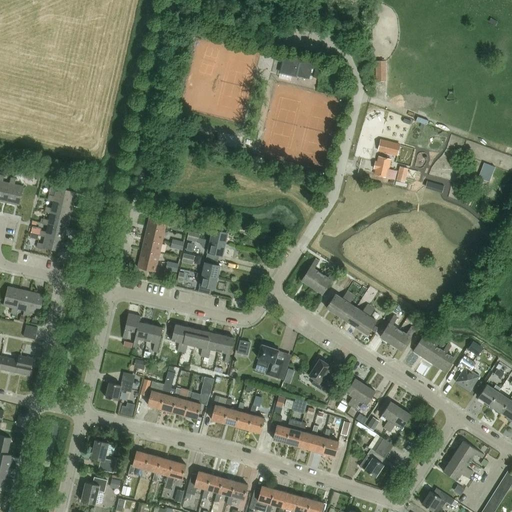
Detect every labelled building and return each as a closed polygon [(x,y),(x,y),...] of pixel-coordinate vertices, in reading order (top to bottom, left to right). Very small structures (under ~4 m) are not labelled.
[(313,61),(284,54),(280,72),(309,79),(313,61)] [(376,82),(387,82),(386,61),(375,61),(376,82)] [(401,145),(381,140),(378,152),(398,157),(401,145)] [(394,179),(396,171),(389,169),(391,160),(379,157),(378,162),(376,161),(375,168),(377,169),(375,174),(394,179)] [(484,163),(479,177),(490,181),(495,167),(484,163)] [(404,181),(407,169),(399,167),(396,179),(404,181)] [(32,172),(26,174),(29,180),(35,178),(32,172)] [(0,200),(7,202),(11,183),(10,183),(3,181),(5,176),(0,174),(0,200)] [(11,183),(7,202),(19,205),(24,186),(15,184),(17,178),(11,177),(10,183),(11,183)] [(50,194),(48,199),(54,201),(54,199),(73,203),(76,191),(57,187),(55,195),(50,194)] [(70,215),(73,203),(54,199),(54,201),(52,207),(47,206),(46,211),(51,213),(51,211),(70,215)] [(67,227),(70,215),(51,211),(51,213),(46,211),(43,223),(48,224),(49,223),(67,227)] [(150,214),(147,225),(163,229),(166,217),(150,214)] [(42,230),(41,235),(46,236),(46,235),(65,239),(67,227),(49,223),(48,224),(47,231),(42,230)] [(147,225),(145,236),(160,240),(163,229),(147,225)] [(210,240),(226,244),(228,232),(213,228),(210,240)] [(39,243),(38,248),(43,249),(43,247),(62,251),(65,239),(46,235),(46,236),(44,244),(39,243)] [(145,236),(142,248),(158,251),(160,240),(145,236)] [(223,255),(226,244),(210,240),(199,238),(198,242),(202,243),(202,244),(203,245),(203,246),(204,247),(205,248),(206,248),(208,249),(206,257),(217,259),(218,257),(219,254),(223,255)] [(142,248),(139,259),(155,263),(158,251),(142,248)] [(183,253),(182,261),(193,264),(195,256),(183,253)] [(217,262),(217,259),(206,257),(202,273),(218,277),(220,266),(216,265),(217,262)] [(139,259),(137,270),(152,274),(155,263),(139,259)] [(315,259),(302,280),(312,286),(321,273),(314,268),(319,261),(315,259)] [(321,273),(312,286),(322,293),(336,272),(333,270),(328,277),(321,273)] [(218,277),(202,273),(198,273),(197,276),(201,277),(199,285),(200,285),(212,288),(215,289),(218,277)] [(212,288),(200,285),(198,291),(210,294),(212,288)] [(8,286),(4,304),(13,307),(11,312),(17,313),(18,308),(17,308),(21,289),(8,286)] [(21,289),(17,308),(18,308),(25,310),(23,315),(28,316),(30,311),(28,311),(33,292),(21,289)] [(332,299),(326,307),(337,315),(351,293),(348,291),(343,298),(336,294),(332,300),(332,299)] [(28,311),(30,311),(36,313),(35,318),(40,319),(41,313),(40,313),(44,294),(33,292),(28,311)] [(351,293),(337,315),(347,321),(357,307),(350,303),(355,296),(351,293)] [(357,307),(347,321),(357,328),(372,306),(368,304),(363,311),(357,307)] [(372,306),(357,328),(368,335),(377,321),(370,316),(375,309),(372,306)] [(128,312),(122,337),(127,338),(129,330),(136,332),(139,321),(140,315),(128,312)] [(395,315),(381,337),(391,343),(400,329),(393,325),(398,317),(395,315)] [(136,332),(133,346),(137,347),(139,339),(147,341),(151,324),(139,321),(136,332)] [(25,330),(37,333),(38,327),(26,324),(25,330)] [(151,324),(147,341),(155,342),(153,351),(157,352),(163,327),(151,324)] [(175,324),(171,340),(179,342),(177,350),(181,351),(187,327),(175,324)] [(400,329),(391,343),(402,350),(415,329),(411,326),(407,334),(400,329)] [(187,327),(181,351),(186,352),(188,344),(195,346),(199,329),(187,327)] [(199,329),(195,346),(202,347),(200,356),(204,357),(210,332),(199,329)] [(35,339),(37,333),(25,330),(24,336),(35,339)] [(420,342),(414,351),(424,357),(433,343),(427,339),(431,332),(428,330),(420,342)] [(210,332),(204,357),(209,358),(211,350),(219,351),(222,335),(210,332)] [(222,335),(219,351),(226,353),(224,362),(229,363),(234,338),(222,335)] [(438,336),(433,343),(424,357),(434,364),(443,350),(437,346),(442,338),(438,336)] [(240,340),(238,352),(248,354),(251,342),(240,340)] [(473,341),(468,349),(478,355),(483,348),(473,341)] [(443,350),(434,364),(444,371),(454,357),(447,352),(452,345),(448,343),(443,350)] [(265,374),(278,378),(284,361),(276,358),(278,350),(261,344),(257,357),(269,361),(265,374)] [(19,355),(18,359),(15,372),(23,373),(26,356),(19,355)] [(456,381),(470,390),(479,376),(465,367),(470,359),(464,355),(456,367),(459,369),(462,371),(456,381)] [(2,356),(0,365),(0,368),(15,372),(18,359),(2,356)] [(26,356),(23,373),(30,375),(34,358),(26,356)] [(146,361),(136,359),(134,367),(144,369),(146,361)] [(330,366),(320,360),(310,375),(320,382),(317,387),(322,390),(328,380),(323,377),(330,366)] [(497,369),(494,373),(501,378),(504,373),(499,370),(497,369)] [(164,384),(162,393),(164,393),(168,394),(170,388),(174,375),(175,372),(173,372),(168,371),(164,384)] [(192,394),(191,401),(199,403),(201,404),(207,405),(210,394),(215,379),(205,376),(201,391),(202,391),(201,394),(193,392),(192,394)] [(285,376),(283,382),(289,385),(292,378),(285,376)] [(148,395),(151,380),(144,378),(141,394),(148,395)] [(355,378),(346,392),(354,397),(349,404),(352,407),(366,385),(355,378)] [(109,382),(105,396),(118,400),(121,389),(131,392),(134,383),(122,380),(120,385),(109,382)] [(164,384),(157,382),(153,381),(150,389),(152,390),(148,405),(160,408),(164,393),(162,393),(164,384)] [(496,385),(493,388),(487,384),(478,397),(485,401),(483,403),(489,407),(490,405),(490,404),(499,391),(501,388),(496,385)] [(366,385),(352,407),(356,409),(361,402),(367,406),(376,392),(366,385)] [(179,397),(181,389),(177,387),(174,396),(177,397),(173,411),(185,415),(189,400),(186,399),(179,397)] [(185,415),(197,418),(201,404),(199,403),(191,401),(192,394),(193,392),(189,391),(186,399),(189,400),(185,415)] [(501,412),(510,399),(499,391),(490,404),(490,405),(496,409),(495,411),(500,414),(501,412)] [(168,394),(164,393),(160,408),(173,411),(177,397),(174,396),(168,394)] [(228,408),(226,407),(218,405),(220,396),(216,395),(214,404),(215,404),(211,419),(224,423),(228,408)] [(256,395),(253,404),(260,406),(263,397),(256,395)] [(282,407),(285,397),(279,395),(276,406),(279,406),(282,407)] [(298,397),(295,408),(306,411),(309,400),(298,397)] [(240,411),(238,410),(230,408),(232,400),(228,399),(226,407),(228,408),(224,423),(236,426),(240,411)] [(511,400),(510,399),(501,412),(508,416),(506,418),(511,422),(511,420),(511,400)] [(252,414),(250,414),(243,412),(245,403),(240,402),(238,410),(240,411),(236,426),(248,429),(252,414)] [(388,430),(402,409),(391,402),(382,416),(389,421),(384,427),(388,430)] [(248,429),(261,433),(265,418),(254,415),(257,407),(252,406),(250,414),(252,414),(248,429)] [(402,409),(388,430),(391,432),(396,425),(402,429),(411,415),(402,409)] [(290,428),(288,427),(281,425),(283,417),(279,415),(276,424),(278,424),(274,439),(286,442),(290,428)] [(302,431),(300,431),(293,428),(295,420),(291,419),(288,427),(290,428),(286,442),(298,446),(302,431)] [(371,420),(367,426),(374,430),(377,424),(374,423),(371,420)] [(314,435),(312,434),(305,432),(308,423),(303,422),(300,431),(302,431),(298,446),(310,449),(314,435)] [(350,423),(345,422),(342,434),(347,435),(350,423)] [(327,438),(325,437),(317,435),(320,427),(315,425),(312,434),(314,435),(310,449),(322,453),(327,438)] [(322,453),(335,456),(339,441),(329,438),(332,430),(327,429),(325,437),(327,438),(322,453)] [(0,434),(0,452),(7,454),(11,437),(0,434)] [(377,440),(390,449),(393,445),(380,436),(377,440)] [(117,461),(105,458),(109,442),(96,439),(91,457),(101,459),(99,469),(114,472),(117,461)] [(387,454),(390,449),(377,440),(374,444),(387,454)] [(463,440),(456,451),(470,460),(475,453),(482,458),(484,454),(463,440)] [(385,458),(387,454),(374,444),(372,448),(371,449),(382,456),(385,458)] [(370,461),(365,458),(359,466),(376,477),(384,465),(378,461),(382,456),(371,449),(368,453),(373,457),(370,461)] [(145,468),(150,454),(137,450),(133,465),(131,464),(129,473),(133,474),(135,466),(143,468),(145,468)] [(456,451),(450,461),(471,475),(473,472),(466,467),(470,460),(456,451)] [(0,452),(0,464),(9,467),(12,455),(7,454),(0,452)] [(157,471),(161,457),(150,454),(145,468),(143,468),(141,476),(153,480),(155,471),(157,471)] [(170,475),(174,460),(161,457),(157,471),(155,471),(153,480),(157,481),(160,472),(167,475),(167,474),(170,475)] [(182,479),(186,464),(174,460),(170,475),(167,474),(167,475),(164,485),(171,487),(174,476),(182,479)] [(450,461),(443,471),(457,480),(462,473),(469,478),(471,475),(450,461)] [(0,477),(2,478),(7,479),(9,467),(0,464),(0,477)] [(207,489),(211,474),(199,471),(198,474),(192,472),(187,492),(195,495),(197,486),(205,488),(207,489)] [(219,492),(223,477),(211,474),(207,489),(205,488),(202,497),(207,498),(209,489),(217,492),(217,491),(219,492)] [(511,485),(511,483),(511,479),(505,475),(502,479),(511,485)] [(100,485),(106,487),(108,480),(95,477),(93,483),(86,481),(81,500),(96,504),(96,501),(101,502),(103,501),(105,494),(103,492),(99,491),(100,485)] [(232,495),(236,481),(223,477),(219,492),(217,491),(217,492),(215,500),(219,501),(221,493),(229,495),(232,495)] [(121,481),(112,479),(110,487),(119,489),(121,481)] [(508,490),(511,485),(502,479),(499,484),(508,490)] [(231,505),(234,496),(244,499),(248,484),(236,481),(232,495),(229,495),(227,504),(231,505)] [(458,484),(454,491),(461,495),(465,489),(458,484)] [(505,494),(508,490),(499,484),(496,488),(505,494)] [(271,503),(275,489),(262,485),(261,488),(256,487),(250,507),(266,511),(269,503),(271,503)] [(441,497),(451,504),(455,499),(437,487),(434,492),(430,490),(422,503),(433,511),(434,511),(438,511),(441,509),(440,506),(437,504),(441,497)] [(502,499),(505,494),(496,488),(493,493),(502,499)] [(178,489),(175,501),(181,503),(184,491),(178,489)] [(283,507),(287,492),(275,489),(271,503),(269,503),(266,511),(267,511),(270,511),(273,504),(281,506),(283,507)] [(295,510),(299,495),(287,492),(283,507),(281,506),(278,511),(283,511),(285,507),(293,509),(295,510)] [(490,497),(499,503),(502,499),(493,493),(490,497)] [(307,511),(311,499),(299,495),(295,510),(293,509),(291,511),(296,511),(297,511),(301,511),(307,511)] [(125,498),(119,497),(117,508),(122,510),(125,498)] [(487,502),(496,508),(499,503),(490,497),(487,502)] [(320,511),(324,502),(311,499),(307,511),(320,511)] [(148,511),(150,504),(139,501),(136,511),(148,511)] [(492,511),(493,511),(496,508),(487,502),(484,506),(492,511)]
